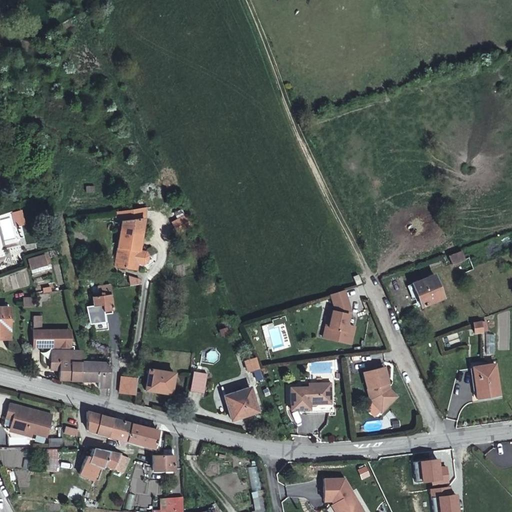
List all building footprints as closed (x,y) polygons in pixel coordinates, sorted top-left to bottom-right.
[(185,228),(183,217),(171,219),(173,230),(185,228)] [(117,232),(115,247),(119,248),(116,267),(136,269),(137,262),(143,263),(146,260),(147,254),(144,251),(138,250),(140,234),(139,234),(141,219),(118,222),(117,232)] [(463,260),(460,252),(447,257),(450,265),(463,260)] [(44,257),(30,261),(33,270),(47,265),(44,257)] [(127,277),(128,285),(140,284),(139,276),(127,277)] [(435,280),(413,288),(421,308),(443,300),(435,280)] [(111,309),(108,291),(106,285),(93,288),(95,294),(95,296),(89,297),(90,304),(86,305),(88,313),(111,309)] [(357,286),(360,299),(366,297),(363,285),(357,286)] [(345,316),(338,295),(324,300),(330,316),(326,316),(322,332),(319,331),(317,342),(345,349),(349,332),(342,330),(340,327),(342,319),(344,320),(345,316)] [(21,297),(22,307),(34,306),(34,297),(21,297)] [(8,308),(0,308),(0,339),(9,339),(8,308)] [(52,351),(52,370),(59,370),(59,379),(81,380),(82,362),(82,351),(73,351),(73,346),(70,346),(70,341),(60,331),(51,331),(41,331),(41,318),(33,318),(33,332),(33,348),(52,348),(52,351)] [(489,333),(487,322),(474,324),(475,334),(489,333)] [(220,336),(228,334),(227,326),(218,328),(220,336)] [(278,326),(268,329),(273,349),(284,347),(278,326)] [(60,331),(70,341),(70,330),(60,331)] [(255,356),(242,359),(245,371),(258,369),(255,356)] [(82,362),(81,380),(97,381),(97,386),(109,387),(110,364),(82,362)] [(496,367),(473,370),(477,400),(499,397),(496,367)] [(148,370),(145,391),(170,395),(173,375),(148,370)] [(253,371),(255,381),(262,379),(259,370),(253,371)] [(385,386),(380,370),(359,376),(367,403),(379,414),(391,401),(383,393),(382,387),(385,386)] [(205,393),(206,372),(190,371),(188,392),(205,393)] [(137,379),(120,377),(119,385),(136,387),(137,379)] [(136,387),(119,385),(119,393),(135,396),(136,387)] [(386,391),(385,386),(382,387),(383,393),(391,401),(394,399),(386,391)] [(223,398),(231,421),(257,413),(249,389),(223,398)] [(332,409),(332,389),(310,389),(310,393),(291,393),(292,415),(311,415),(311,410),(332,409)] [(51,417),(21,409),(9,406),(6,416),(13,417),(11,422),(10,428),(23,432),(46,438),(51,417)] [(333,417),(332,409),(311,410),(311,415),(311,418),(333,417)] [(113,420),(86,412),(86,430),(108,437),(113,420)] [(119,446),(123,447),(125,442),(130,425),(113,420),(108,437),(121,440),(119,446)] [(125,442),(152,450),(160,451),(162,444),(156,442),(159,432),(130,425),(125,442)] [(74,442),(76,435),(64,432),(61,439),(61,440),(74,442)] [(62,447),(61,440),(61,439),(47,440),(47,447),(62,447)] [(57,473),(59,451),(48,450),(46,472),(57,473)] [(120,455),(92,450),(91,457),(87,456),(85,467),(80,466),(79,474),(101,478),(103,469),(113,471),(120,455)] [(164,457),(153,457),(153,467),(154,472),(166,471),(166,474),(172,473),(172,470),(173,470),(172,451),(164,451),(164,457)] [(123,475),(130,459),(120,455),(113,471),(123,475)] [(256,467),(248,467),(249,488),(256,488),(256,467)] [(360,511),(343,482),(323,482),(324,504),(331,504),(336,511),(335,511),(360,511)] [(262,511),(258,490),(249,492),(252,511),(262,511)] [(183,511),(183,501),(166,502),(166,511),(183,511)]
